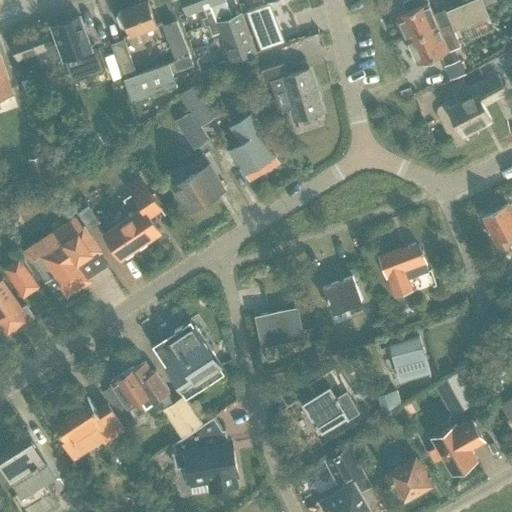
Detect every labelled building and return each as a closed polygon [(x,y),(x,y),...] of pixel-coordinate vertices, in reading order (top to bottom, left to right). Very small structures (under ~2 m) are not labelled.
[(230,62),(257,52),(242,11),(232,14),(227,0),(183,0),(188,13),(202,8),(205,16),(200,18),(203,27),(207,25),(211,37),(220,33),(230,62)] [(409,39),(462,17),(466,25),(477,20),(470,4),(448,13),(447,11),(435,16),(429,1),(428,0),(405,0),(403,1),(407,11),(399,15),(409,39)] [(488,16),(485,7),(481,0),(478,0),(470,4),(477,20),(488,16)] [(118,13),(116,16),(120,26),(124,28),(127,27),(130,35),(157,25),(148,2),(118,13)] [(285,40),(283,40),(269,4),(271,3),(271,2),(246,11),(261,50),(285,41),(285,40)] [(80,15),(51,26),(63,59),(65,59),(73,81),(105,70),(96,46),(92,48),(80,15)] [(462,17),(409,39),(419,64),(450,50),(461,45),(456,32),(455,30),(466,25),(462,17)] [(177,21),(163,27),(176,56),(188,51),(177,21)] [(56,44),(47,47),(41,31),(13,42),(21,63),(25,61),(24,57),(35,53),(42,70),(48,67),(52,78),(66,73),(56,44)] [(125,39),(111,44),(123,78),(137,73),(125,39)] [(190,54),(173,61),(177,72),(194,65),(190,54)] [(0,58),(0,100),(14,95),(12,90),(0,58)] [(461,60),(446,66),(450,76),(465,70),(461,60)] [(458,104),(450,108),(463,134),(492,119),(484,103),(495,97),(504,113),(511,108),(511,102),(506,92),(496,71),(490,61),(479,67),(484,76),(468,84),(465,80),(451,88),(458,104)] [(169,63),(137,73),(123,78),(131,102),(177,87),(169,63)] [(273,80),(283,108),(291,105),(297,121),(324,111),(309,68),(288,75),(284,63),(262,71),(266,82),(273,80)] [(190,111),(176,120),(194,150),(211,139),(202,125),(217,115),(197,82),(179,94),(190,111)] [(230,148),(230,149),(245,173),(276,155),(250,112),(229,125),(239,141),(230,148)] [(68,152),(51,158),(59,178),(77,172),(72,155),(81,152),(77,143),(67,147),(68,152)] [(42,154),(29,158),(37,183),(50,178),(42,154)] [(167,175),(173,186),(187,210),(224,188),(210,164),(189,177),(183,166),(167,175)] [(150,216),(163,208),(141,174),(128,182),(143,207),(105,231),(122,258),(161,233),(150,216)] [(511,210),(508,204),(484,216),(492,231),(490,232),(494,241),(496,240),(500,248),(511,243),(507,236),(511,233),(511,210)] [(88,205),(78,212),(90,229),(100,222),(88,205)] [(38,257),(33,260),(46,281),(53,277),(55,276),(68,295),(90,280),(88,277),(88,276),(107,264),(98,250),(99,250),(82,225),(37,255),(38,257)] [(401,247),(380,254),(387,275),(394,294),(412,288),(409,278),(429,272),(425,262),(419,243),(402,249),(401,247)] [(20,259),(6,268),(24,295),(38,286),(20,259)] [(347,304),(349,304),(362,299),(353,275),(323,285),(331,308),(346,303),(347,304)] [(3,281),(0,282),(0,324),(7,335),(29,320),(29,319),(34,316),(27,306),(22,309),(3,281)] [(511,286),(503,291),(509,302),(511,300),(511,286)] [(295,306),(257,314),(264,345),(302,337),(295,306)] [(177,355),(164,363),(183,391),(222,365),(196,325),(170,343),(177,355)] [(419,336),(390,344),(398,373),(407,370),(409,376),(428,371),(429,375),(430,375),(419,336)] [(132,366),(110,380),(113,384),(123,400),(112,407),(127,429),(138,422),(127,406),(141,397),(147,405),(171,390),(157,369),(153,371),(146,361),(134,369),(132,366)] [(316,393),(303,400),(315,420),(323,432),(349,415),(359,409),(347,389),(345,386),(348,384),(337,365),(328,371),(309,382),(316,393)] [(459,372),(437,385),(455,416),(477,403),(459,372)] [(397,388),(379,393),(384,409),(400,398),(397,388)] [(185,394),(163,409),(181,436),(203,421),(185,394)] [(52,418),(66,440),(63,442),(75,459),(103,441),(105,443),(126,429),(112,407),(99,414),(87,395),(52,418)] [(511,398),(501,404),(511,423),(511,398)] [(412,399),(404,404),(408,412),(416,407),(412,399)] [(496,410),(488,415),(492,422),(500,417),(496,410)] [(173,451),(176,468),(188,465),(191,482),(210,478),(212,489),(236,485),(234,474),(238,473),(234,451),(232,451),(231,444),(233,444),(232,441),(229,441),(226,428),(223,429),(215,417),(216,416),(215,415),(172,443),(173,445),(174,444),(175,451),(173,451)] [(457,424),(432,438),(436,444),(443,456),(452,472),(477,458),(471,448),(484,440),(472,418),(459,426),(457,424)] [(0,452),(0,462),(20,492),(13,496),(22,511),(48,511),(61,504),(45,481),(57,473),(30,432),(0,452)] [(360,438),(350,443),(356,453),(365,448),(360,438)] [(436,444),(429,448),(436,460),(443,456),(436,444)] [(349,447),(328,459),(339,480),(342,479),(346,487),(355,482),(360,490),(370,484),(349,447)] [(416,457),(388,473),(404,501),(432,485),(416,457)] [(346,487),(320,502),(325,511),(372,511),(360,490),(355,482),(346,487)] [(263,494),(255,500),(261,509),(269,504),(263,494)]
